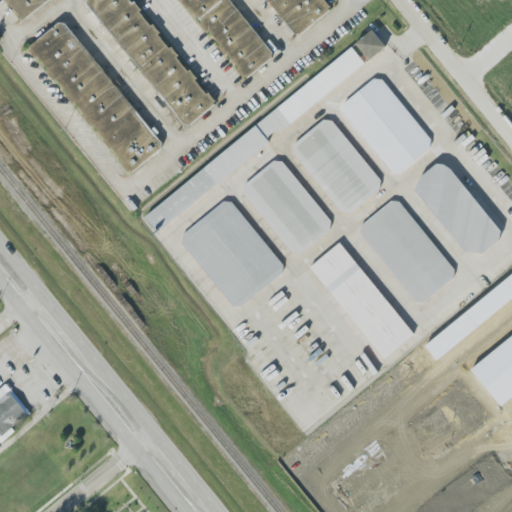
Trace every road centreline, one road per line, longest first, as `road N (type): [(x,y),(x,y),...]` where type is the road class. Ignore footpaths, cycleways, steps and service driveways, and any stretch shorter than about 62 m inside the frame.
road 1 (primary): [(217,511),(0,243)]
road 2 (primary): [(0,278),(187,511)]
road 3 (residential): [(511,135),(399,0)]
road 4 (residential): [(48,511),(149,428)]
